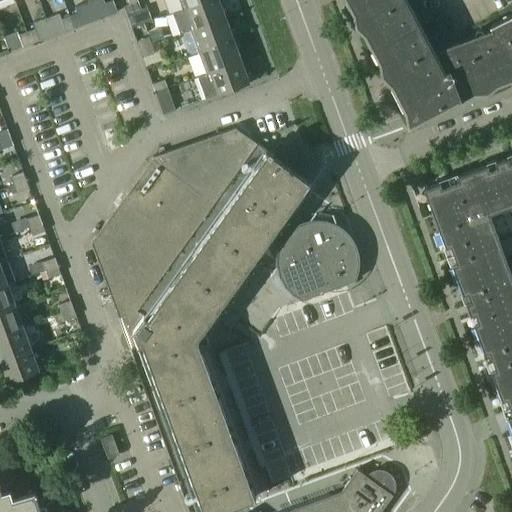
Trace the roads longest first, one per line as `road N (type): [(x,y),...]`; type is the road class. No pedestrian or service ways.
road 1 (unclassified): [(434,511),(454,483),(457,438),(358,169)]
road 2 (residential): [(155,131),(118,25),(2,68)]
road 3 (residential): [(2,68),(67,254)]
road 4 (residential): [(64,399),(112,381),(67,254)]
road 5 (residential): [(155,131),(319,71)]
road 6 (residential): [(358,169),(511,115)]
road 7 (residential): [(67,254),(155,131)]
